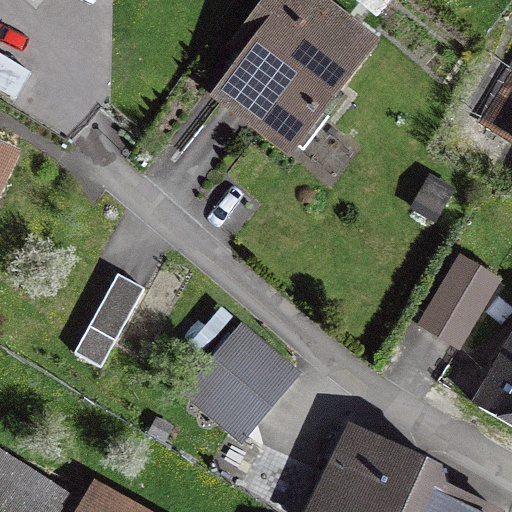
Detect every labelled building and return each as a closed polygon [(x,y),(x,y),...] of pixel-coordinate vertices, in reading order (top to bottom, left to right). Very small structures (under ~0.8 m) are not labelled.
[(223,92),(291,144),(366,48),(304,0),(272,0),(241,41),(254,51),(223,92)] [(0,89),(15,98),(31,73),(0,54),(0,89)] [(511,78),(484,124),(511,141),(511,78)] [(0,182),(12,156),(0,150),(0,182)] [(460,258),(420,325),(458,348),(499,281),(460,258)] [(118,274),(74,353),(100,368),(144,289),(118,274)] [(293,375),(241,331),(189,393),(229,426),(242,411),(254,421),(293,375)] [(511,348),(478,407),(511,426),(511,348)] [(313,511),(493,511),(443,489),(439,472),(352,429),(313,511)] [(143,511),(97,486),(82,511),(143,511)]
